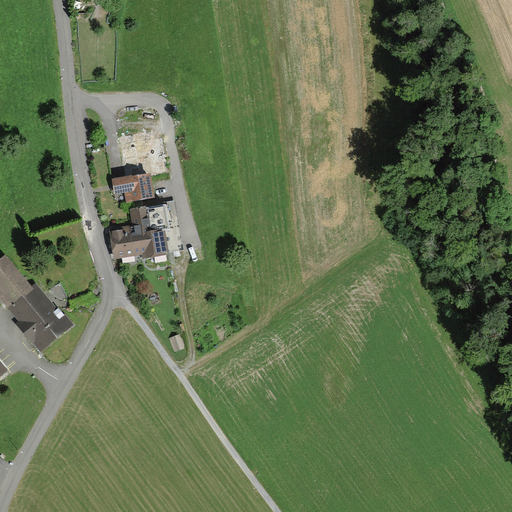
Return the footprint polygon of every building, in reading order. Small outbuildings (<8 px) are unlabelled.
[(157,107),(113,114),(117,139),(102,142),(110,185),(150,178),(151,180),(169,177),(157,107)] [(151,180),(150,178),(110,185),(112,197),(125,195),(126,204),(155,200),(151,180)] [(184,252),(176,202),(157,205),(158,207),(129,211),(132,227),(108,231),(113,262),(142,258),(143,262),(169,258),(169,254),(184,252)] [(41,354),(74,326),(66,316),(64,318),(36,284),(32,288),(6,256),(0,261),(0,300),(18,323),(15,325),(32,345),(33,344),(41,354)] [(170,342),(175,351),(184,346),(179,337),(170,342)] [(0,382),(10,374),(0,360),(0,382)]
